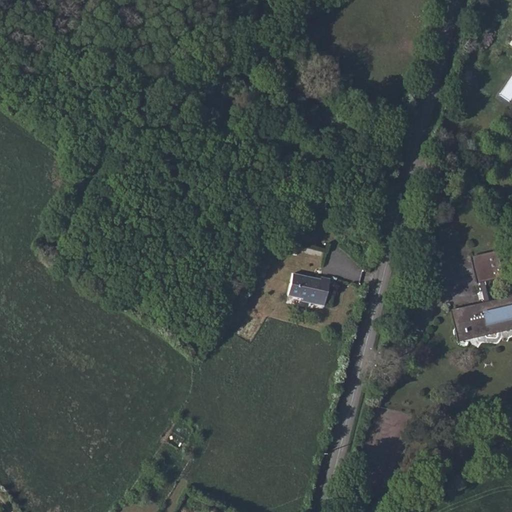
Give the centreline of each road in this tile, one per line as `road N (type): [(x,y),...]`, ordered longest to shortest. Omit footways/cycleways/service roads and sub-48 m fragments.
road 1 (tertiary): [(412,157),(324,511)]
road 2 (tertiary): [(455,0),(412,157)]
road 3 (residential): [(511,230),(412,157)]
